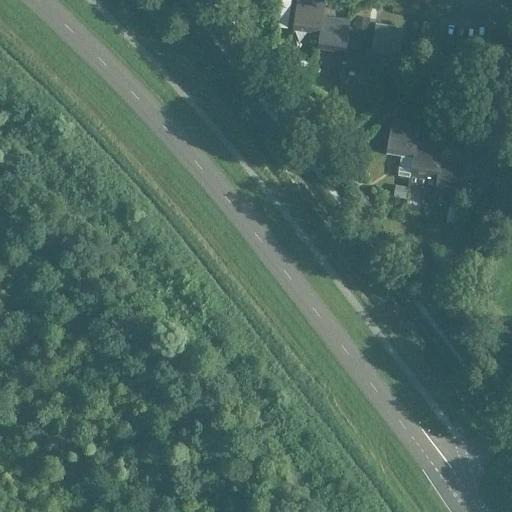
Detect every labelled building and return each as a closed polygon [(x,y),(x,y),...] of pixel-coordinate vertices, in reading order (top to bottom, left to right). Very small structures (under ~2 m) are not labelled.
[(294,30),(293,33),(315,36),(321,37),(323,19),(325,4),(298,0),(294,30)] [(319,49),(319,51),(339,54),(345,55),(347,38),(349,22),(323,19),(321,37),(319,49)] [(372,56),(371,59),(393,62),(398,63),(403,30),(376,27),(374,41),(372,56)] [(343,68),(343,70),(363,73),(370,74),(371,59),(372,56),(374,41),(347,38),(345,55),(343,68)] [(387,152),(386,155),(407,159),(414,160),(416,142),(419,127),(392,122),(387,152)] [(412,173),(411,175),(432,178),(437,179),(441,161),(443,147),(416,142),(414,160),(412,173)] [(465,181),(464,184),(485,188),(491,189),(497,156),(470,151),(467,166),(465,181)] [(435,192),(435,194),(456,198),(462,199),(464,184),(465,181),(467,166),(441,161),(437,179),(435,192)]
